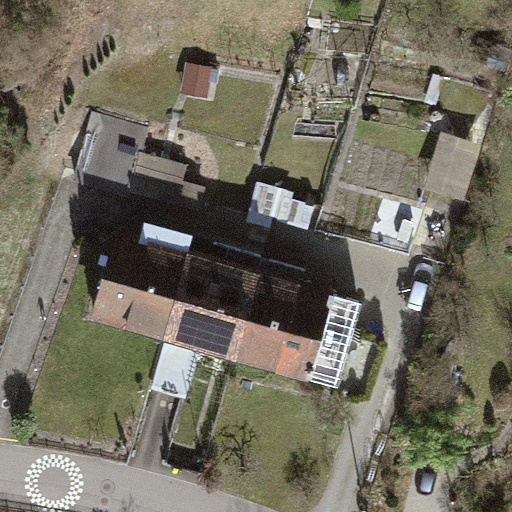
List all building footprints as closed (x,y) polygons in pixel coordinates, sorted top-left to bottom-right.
[(362,38),(337,36),(335,65),(360,67),(362,38)] [(141,136),(88,119),(70,175),(123,192),(141,136)] [(477,148),(440,136),(421,195),(458,207),(477,148)] [(287,193),(256,184),(244,225),(275,234),(278,226),(306,234),(312,211),(284,203),(287,193)] [(78,325),(150,346),(180,248),(184,232),(153,223),(149,239),(108,227),(78,325)] [(150,346),(228,369),(258,271),(228,263),(233,247),(204,238),(199,254),(180,248),(150,346)] [(228,369),(330,401),(360,303),(310,288),(316,269),(277,257),(271,276),(258,271),(228,369)]
